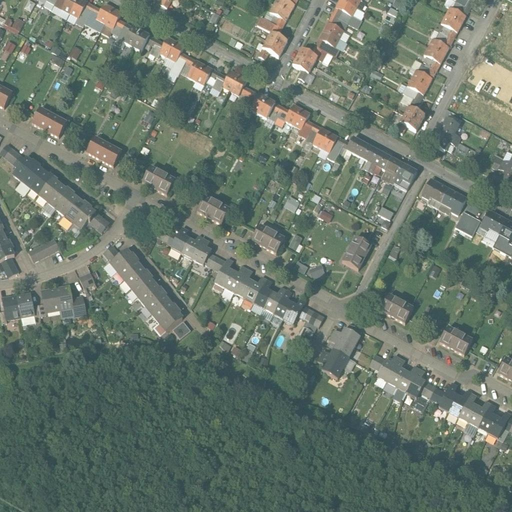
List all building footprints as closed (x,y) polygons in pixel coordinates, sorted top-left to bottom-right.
[(78,0),(77,0),(67,0),(66,3),(61,12),(70,16),(78,0)] [(78,0),(70,16),(78,21),(83,12),(86,5),(78,0)] [(172,0),(164,0),(160,7),(167,11),(172,0)] [(288,4),(280,0),(277,0),(274,7),(290,16),(294,7),(288,4)] [(355,0),(341,0),(340,2),(356,11),(360,3),(355,0)] [(467,1),(463,8),(469,11),(473,4),(467,1)] [(356,11),(340,2),(336,11),(342,14),(338,21),(347,27),(356,11)] [(94,9),(86,5),(83,12),(90,16),(94,9)] [(98,20),(96,22),(104,27),(113,11),(104,7),(101,13),(98,20)] [(290,16),(274,7),(269,15),(279,21),(285,24),(290,16)] [(463,8),(459,16),(465,19),(469,11),(463,8)] [(101,13),(94,9),(90,16),(98,20),(101,13)] [(459,16),(450,10),(445,19),(461,27),(465,19),(459,16)] [(113,11),(104,27),(113,31),(114,28),(118,22),(121,16),(113,11)] [(336,11),(332,18),(338,21),(342,14),(336,11)] [(332,18),(328,26),(334,29),(338,21),(332,18)] [(461,27),(445,19),(441,27),(450,32),(456,35),(461,27)] [(20,32),(22,22),(15,21),(13,31),(20,32)] [(285,24),(279,21),(275,28),(281,31),(285,24)] [(125,26),(118,22),(114,28),(122,33),(125,26)] [(133,30),(125,26),(122,33),(129,37),(133,30)] [(334,29),(328,26),(323,34),(339,42),(343,34),(334,29)] [(281,31),(275,28),(271,35),(277,39),(281,31)] [(129,37),(124,46),(132,50),(141,34),(133,30),(129,37)] [(456,35),(450,32),(446,39),(452,43),(456,35)] [(141,34),(132,50),(141,55),(146,46),(149,39),(141,34)] [(339,42),(323,34),(319,42),(325,45),(335,51),(339,42)] [(277,39),(271,35),(267,44),(282,52),(287,44),(277,39)] [(157,43),(149,39),(146,46),(153,49),(157,43)] [(446,39),(442,47),(448,50),(452,43),(446,39)] [(160,53),(159,56),(167,61),(176,45),(167,41),(164,47),(160,53)] [(319,42),(315,50),(321,53),(325,45),(319,42)] [(442,47),(433,42),(428,50),(444,58),(448,50),(442,47)] [(164,47),(157,43),(153,49),(160,53),(164,47)] [(282,52),(267,44),(262,52),(268,55),(278,61),(282,52)] [(176,45),(167,61),(176,65),(177,62),(181,56),(184,50),(176,45)] [(315,50),(311,57),(317,60),(321,53),(315,50)] [(444,58),(428,50),(424,58),(433,63),(440,67),(444,58)] [(268,55),(262,52),(258,59),(265,63),(268,55)] [(311,57),(301,52),(297,60),(312,69),(317,60),(311,57)] [(188,60),(181,56),(177,62),(184,66),(188,60)] [(188,60),(184,66),(192,70),(195,64),(188,60)] [(312,69),(297,60),(292,68),(302,74),(308,77),(312,69)] [(440,67),(433,63),(429,71),(436,74),(440,67)] [(192,70),(187,80),(195,84),(204,68),(195,64),(192,70)] [(204,68),(195,84),(203,89),(208,79),(212,73),(204,68)] [(436,74),(429,71),(425,78),(432,82),(436,74)] [(219,77),(212,73),(208,79),(216,83),(219,77)] [(425,78),(416,73),(411,81),(427,90),(432,82),(425,78)] [(223,87),(222,90),(230,95),(238,79),(230,74),(223,87)] [(302,74),(298,81),(304,84),(308,77),(302,74)] [(227,81),(219,77),(216,83),(223,87),(227,81)] [(238,79),(230,95),(238,99),(240,96),(243,90),(247,84),(238,79)] [(427,90),(411,81),(407,90),(417,95),(423,98),(427,90)] [(0,108),(4,111),(12,96),(0,89),(0,108)] [(251,94),(243,90),(240,96),(247,100),(251,94)] [(258,98),(251,94),(247,100),(255,104),(258,98)] [(423,98),(417,95),(413,102),(419,106),(423,98)] [(255,104),(250,114),(258,118),(266,102),(258,98),(255,104)] [(266,102),(258,118),(266,123),(271,113),(275,107),(266,102)] [(419,106),(413,102),(409,110),(415,113),(419,106)] [(282,111),(275,107),(271,113),(279,117),(282,111)] [(286,121),(285,124),(293,129),(301,113),(293,108),(286,121)] [(415,113),(409,110),(404,118),(420,126),(424,118),(415,113)] [(45,133),(53,118),(40,111),(32,126),(45,133)] [(290,115),(282,111),(279,117),(286,121),(290,115)] [(301,113),(293,129),(300,133),(299,136),(307,141),(310,134),(303,130),(306,124),(310,117),(301,113)] [(58,140),(66,126),(53,118),(45,133),(58,140)] [(420,126),(404,118),(400,126),(406,130),(415,135),(420,126)] [(460,141),(453,137),(458,128),(446,122),(439,135),(458,145),(460,141)] [(314,128),(306,124),(303,130),(310,134),(314,128)] [(400,126),(396,134),(402,137),(406,130),(400,126)] [(321,131),(314,128),(310,134),(317,138),(321,131)] [(317,138),(312,147),(321,152),(329,136),(321,131),(317,138)] [(458,145),(439,135),(432,148),(444,154),(449,145),(456,149),(458,145)] [(329,136),(321,152),(329,156),(326,160),(334,165),(338,158),(342,151),(345,144),(329,136)] [(100,163),(108,147),(94,140),(86,156),(100,163)] [(349,147),(345,144),(342,151),(338,158),(348,163),(351,156),(359,160),(365,148),(352,141),(349,147)] [(482,149),(477,146),(473,153),(479,156),(482,149)] [(7,147),(0,155),(0,156),(4,160),(11,151),(7,147)] [(113,170),(121,155),(108,147),(100,163),(113,170)] [(378,155),(365,148),(359,160),(368,165),(364,172),(368,174),(378,155)] [(11,151),(4,160),(9,164),(16,155),(11,151)] [(16,155),(9,164),(13,167),(20,158),(16,155)] [(378,155),(368,174),(372,176),(376,169),(384,173),(391,162),(378,155)] [(20,158),(13,167),(18,171),(25,162),(20,158)] [(18,171),(12,177),(21,185),(36,167),(32,163),(31,165),(26,161),(25,162),(18,171)] [(511,161),(509,167),(502,163),(500,167),(511,173),(511,161)] [(391,162),(384,173),(386,174),(382,181),(389,185),(393,187),(403,168),(391,162)] [(335,165),(331,173),(334,175),(339,167),(335,165)] [(494,165),(492,170),(497,173),(498,171),(500,168),(494,165)] [(36,167),(21,185),(30,192),(43,175),(39,171),(40,170),(36,167)] [(511,189),(511,173),(500,167),(500,168),(498,171),(505,175),(500,184),(511,190),(511,189)] [(416,175),(403,168),(393,187),(397,189),(401,182),(410,187),(416,175)] [(175,183),(150,170),(142,186),(167,199),(175,183)] [(43,175),(30,192),(39,198),(53,180),(49,177),(48,179),(43,175)] [(53,180),(39,198),(47,205),(60,189),(56,185),(57,184),(53,180)] [(448,192),(430,183),(422,199),(428,203),(427,206),(438,212),(448,192)] [(387,188),(386,187),(382,194),(387,197),(393,187),(389,185),(387,188)] [(60,189),(47,205),(56,212),(70,194),(66,191),(65,193),(60,189)] [(466,202),(448,192),(438,212),(449,218),(451,214),(457,218),(466,202)] [(70,194),(56,212),(64,219),(78,203),(73,199),(74,197),(70,194)] [(288,197),(283,207),(294,214),(300,203),(288,197)] [(230,213),(205,199),(197,215),(221,228),(230,213)] [(78,203),(64,219),(73,226),(87,208),(83,205),(82,207),(78,203)] [(87,208),(73,226),(82,233),(88,226),(95,217),(90,213),(91,211),(87,208)] [(379,209),(377,216),(389,221),(392,214),(379,209)] [(328,224),(333,217),(322,210),(317,218),(328,224)] [(161,219),(151,214),(148,219),(158,225),(161,219)] [(507,224),(489,214),(480,230),(487,234),(488,232),(499,238),(507,224)] [(109,228),(95,217),(88,226),(102,237),(109,228)] [(158,225),(148,219),(146,224),(156,230),(158,225)] [(389,226),(384,223),(381,228),(386,231),(389,226)] [(156,230),(146,224),(143,230),(153,235),(156,230)] [(511,226),(507,224),(499,238),(510,243),(509,246),(511,247),(511,226)] [(284,242),(260,229),(251,245),(276,258),(284,242)] [(162,230),(157,241),(162,243),(167,233),(162,230)] [(366,230),(362,238),(367,240),(371,233),(366,230)] [(172,249),(171,252),(182,258),(190,243),(185,240),(188,234),(182,231),(178,238),(172,249)] [(167,233),(162,243),(167,246),(172,235),(167,233)] [(178,238),(172,235),(167,246),(172,249),(178,238)] [(288,249),(296,252),(302,239),(294,236),(288,249)] [(0,241),(0,253),(11,248),(9,244),(7,244),(4,239),(0,241)] [(190,243),(182,258),(192,263),(204,242),(198,239),(194,245),(190,243)] [(314,239),(314,248),(324,248),(324,239),(314,239)] [(370,249),(355,241),(343,265),(358,273),(370,249)] [(54,242),(49,245),(54,255),(59,252),(54,242)] [(204,242),(192,263),(203,269),(204,267),(210,257),(211,254),(206,251),(209,245),(204,242)] [(49,245),(44,247),(49,258),(54,255),(49,245)] [(44,247),(39,250),(44,260),(49,258),(44,247)] [(11,248),(0,253),(0,266),(1,266),(11,261),(14,259),(11,253),(13,252),(11,248)] [(112,249),(103,256),(107,261),(116,254),(112,249)] [(39,250),(33,253),(39,263),(44,260),(39,250)] [(33,253),(28,255),(33,266),(39,263),(33,253)] [(126,253),(110,266),(117,275),(135,261),(132,257),(130,258),(126,253)] [(116,254),(107,261),(111,265),(120,258),(116,254)] [(210,257),(204,267),(209,270),(215,260),(210,257)] [(215,260),(209,270),(215,273),(220,262),(215,260)] [(11,261),(1,266),(3,271),(13,266),(11,261)] [(135,261),(117,275),(124,284),(140,271),(137,266),(138,265),(135,261)] [(220,276),(214,286),(224,292),(233,275),(229,273),(233,265),(227,262),(225,265),(220,276)] [(220,262),(215,273),(220,276),(225,265),(220,262)] [(296,264),(293,271),(304,276),(307,268),(296,264)] [(481,269),(473,265),(470,272),(472,273),(477,276),(481,269)] [(13,266),(3,271),(6,276),(16,271),(13,266)] [(313,283),(325,278),(320,266),(308,271),(313,283)] [(238,277),(233,275),(224,292),(234,297),(247,272),(242,270),(238,277)] [(16,271),(6,276),(8,281),(18,276),(16,271)] [(140,271),(124,284),(131,292),(149,278),(146,274),(144,275),(140,271)] [(247,272),(234,297),(244,302),(253,285),(248,283),(252,275),(247,272)] [(90,277),(85,279),(89,290),(95,287),(90,277)] [(148,278),(131,292),(138,301),(154,288),(150,283),(152,282),(149,278),(148,278)] [(85,279),(79,282),(84,292),(89,290),(85,279)] [(253,285),(244,302),(253,308),(267,283),(261,280),(257,288),(253,285)] [(267,283),(253,308),(263,313),(272,296),(268,294),(272,286),(267,283)] [(154,288),(138,301),(145,310),(163,295),(160,291),(158,292),(154,288)] [(69,290),(55,293),(59,314),(61,322),(75,320),(72,304),(69,290)] [(277,298),(272,296),(263,313),(273,318),(286,293),(281,291),(277,298)] [(55,293),(41,295),(46,317),(59,314),(55,293)] [(286,293),(273,318),(283,323),(292,306),(287,304),(292,296),(286,293)] [(163,295),(145,310),(152,318),(168,305),(164,300),(166,299),(163,295)] [(32,298),(34,311),(42,310),(40,296),(32,298)] [(30,298),(16,300),(20,322),(34,319),(30,298)] [(413,311),(388,298),(380,314),(405,327),(413,311)] [(16,300),(2,303),(6,325),(20,322),(16,300)] [(292,306),(283,323),(293,329),(298,320),(303,309),(306,304),(300,301),(296,309),(292,306)] [(86,317),(82,302),(72,304),(75,320),(86,317)] [(168,305),(152,318),(158,327),(177,312),(173,308),(172,309),(168,305)] [(303,309),(298,320),(303,323),(309,312),(303,309)] [(180,316),(177,312),(158,327),(166,336),(182,322),(178,318),(180,316)] [(309,312),(303,323),(308,325),(314,315),(309,312)] [(319,318),(314,315),(308,325),(313,328),(319,318)] [(319,318),(313,328),(318,331),(324,320),(319,318)] [(183,325),(172,334),(180,343),(190,334),(183,325)] [(360,333),(350,327),(347,333),(357,338),(360,333)] [(314,335),(303,330),(300,335),(311,340),(314,335)] [(472,343),(448,330),(439,345),(464,359),(472,343)] [(344,331),(341,337),(334,333),(331,338),(354,351),(360,340),(347,333),(344,331)] [(311,340),(300,335),(297,340),(308,345),(311,340)] [(354,351),(331,338),(328,344),(335,347),(333,353),(348,361),(354,351)] [(308,345),(297,340),(295,345),(305,350),(308,345)] [(305,350),(295,345),(292,350),(302,356),(305,350)] [(348,361),(333,353),(330,358),(323,354),(320,359),(343,372),(348,361)] [(375,358),(369,368),(374,371),(380,361),(375,358)] [(380,374),(376,380),(386,386),(400,361),(394,358),(390,366),(385,363),(380,374)] [(343,372),(320,359),(317,365),(324,368),(321,374),(337,382),(343,372)] [(380,361),(374,371),(380,374),(385,363),(380,361)] [(400,361),(386,386),(396,391),(405,374),(401,372),(405,364),(400,361)] [(511,364),(505,361),(497,377),(511,384),(511,364)] [(405,374),(396,391),(406,396),(419,372),(414,369),(410,377),(405,374)] [(419,372),(406,396),(416,402),(419,395),(425,385),(420,382),(424,375),(419,372)] [(425,385),(419,395),(425,398),(430,388),(425,385)] [(440,406),(438,410),(448,416),(457,399),(453,396),(457,389),(451,386),(440,406)] [(430,388),(425,398),(430,401),(435,390),(430,388)] [(435,390),(430,401),(435,404),(441,393),(435,390)] [(441,393),(435,404),(440,406),(446,396),(441,393)] [(457,399),(448,416),(458,421),(471,396),(466,393),(462,401),(457,399)] [(471,396),(458,421),(468,426),(477,409),(472,407),(476,399),(471,396)] [(477,409),(468,426),(477,431),(491,407),(486,404),(481,412),(477,409)] [(491,407),(477,431),(487,437),(496,420),(492,417),(496,410),(491,407)] [(496,420),(487,437),(497,442),(503,431),(509,420),(511,417),(505,414),(501,422),(496,420)] [(511,421),(509,420),(503,431),(509,433),(511,427),(511,421)]
